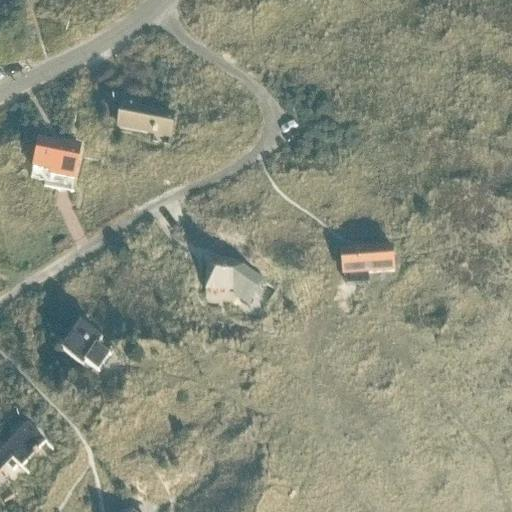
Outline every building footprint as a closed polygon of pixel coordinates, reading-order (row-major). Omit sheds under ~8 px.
[(171,135),(174,118),(138,111),(139,106),(125,104),(120,131),(157,138),(158,133),(171,135)] [(78,151),(37,143),(32,170),(50,174),(47,190),(58,192),(59,190),(70,192),(70,194),(78,151)] [(369,286),(368,276),(394,274),(393,250),(343,254),(344,278),(346,277),(347,288),(369,286)] [(208,261),(206,296),(233,298),(233,296),(249,306),(263,284),(266,286),(266,284),(233,263),(232,263),(231,265),(211,264),(209,261),(208,261)] [(102,343),(82,329),(64,356),(85,370),(87,366),(100,374),(111,357),(98,349),(102,343)] [(4,454),(14,463),(22,471),(47,445),(28,427),(4,453),(4,454)] [(4,454),(4,453),(0,448),(0,477),(14,463),(4,454)]
